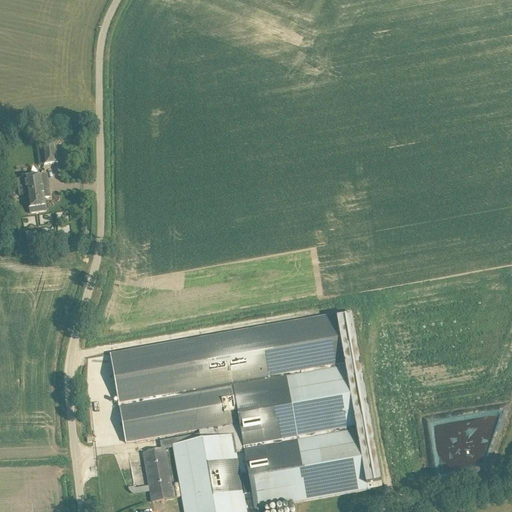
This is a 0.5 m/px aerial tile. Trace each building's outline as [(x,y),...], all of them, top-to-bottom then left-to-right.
[(58,163),(56,144),(37,146),(40,166),(58,163)] [(41,175),(17,179),(20,195),(27,194),(30,214),(47,211),(41,175)] [(0,194),(0,203),(2,203),(2,205),(14,203),(11,190),(0,191),(0,192),(0,194)] [(257,510),(439,478),(429,419),(417,421),(416,417),(468,408),(448,296),(336,316),(111,355),(126,443),(199,430),(201,441),(172,446),(183,511),(246,511),(236,453),(246,451),(257,510)] [(168,448),(153,451),(143,453),(152,503),(175,499),(173,486),(172,486),(167,454),(169,454),(168,448)]
